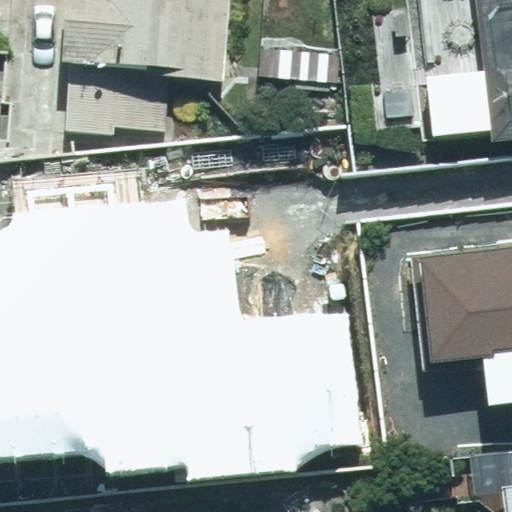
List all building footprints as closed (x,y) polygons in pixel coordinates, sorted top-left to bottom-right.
[(65,0),(61,79),(222,89),(227,0),(65,0)] [(511,0),(463,0),(482,151),(511,147),(511,0)] [(334,24),(255,17),(249,88),(328,95),(334,24)] [(0,435),(131,422),(135,457),(277,443),(275,421),(338,415),(329,322),(222,333),(213,244),(128,252),(124,211),(37,220),(46,315),(0,319),(0,435)] [(511,398),(511,237),(427,245),(436,353),(488,349),(492,400),(511,398)] [(511,511),(511,469),(439,478),(442,509),(495,504),(496,511),(511,511)]
